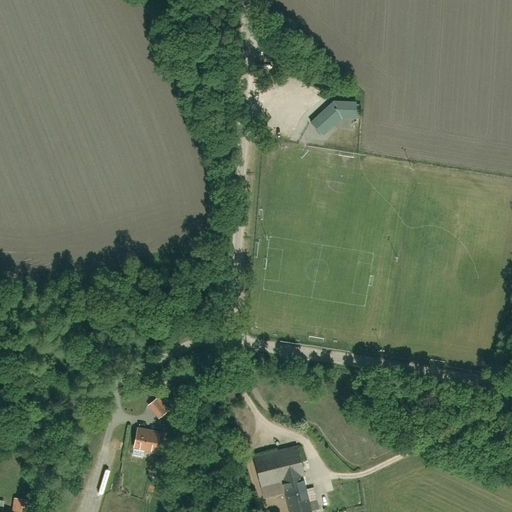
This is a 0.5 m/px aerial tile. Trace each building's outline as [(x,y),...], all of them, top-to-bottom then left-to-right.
[(310,123),(324,137),(343,119),(359,119),(360,100),(332,100),(310,123)] [(148,405),(159,418),(168,411),(158,398),(148,405)] [(139,429),(135,447),(151,450),(152,452),(158,453),(161,451),(164,434),(154,432),(152,434),(148,433),(148,431),(139,429)] [(306,511),(319,509),(317,500),(309,502),(307,496),(305,489),(302,476),(305,475),(297,446),(254,456),(261,486),(283,481),(291,511),(306,511)] [(10,511),(31,511),(33,499),(13,496),(10,511)]
